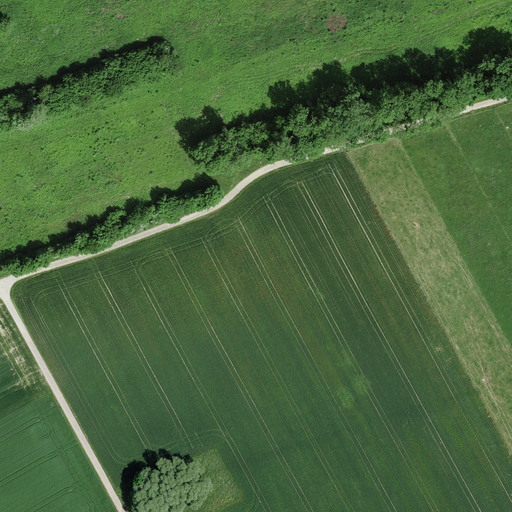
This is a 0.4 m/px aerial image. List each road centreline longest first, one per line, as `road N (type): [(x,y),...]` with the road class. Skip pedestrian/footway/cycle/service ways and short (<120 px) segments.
road 1 (track): [(0,284),(220,203),(262,168),(511,97)]
road 2 (track): [(0,288),(121,511)]
